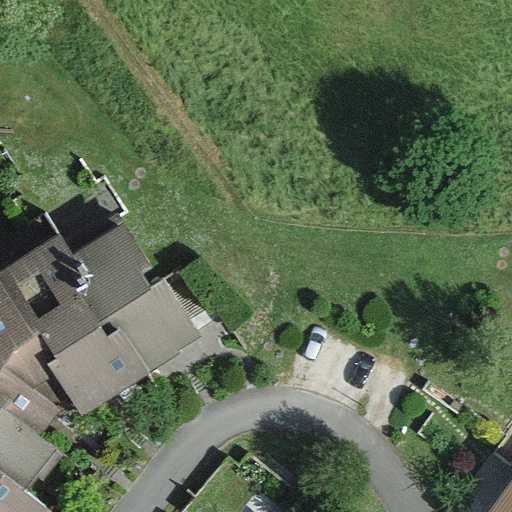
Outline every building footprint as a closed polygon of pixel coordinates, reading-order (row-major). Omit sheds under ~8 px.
[(118,330),(141,366),(172,347),(168,340),(192,324),(162,277),(148,286),(138,269),(148,262),(125,226),(104,241),(99,234),(70,250),(87,277),(72,285),(105,338),(118,330)] [(52,358),(74,393),(97,378),(104,390),(141,366),(118,330),(105,338),(72,285),(87,277),(70,250),(66,244),(33,266),(30,262),(0,279),(0,288),(28,331),(41,322),(61,353),(52,358)] [(2,400),(31,424),(51,400),(57,404),(74,393),(52,358),(61,353),(41,322),(28,331),(0,288),(0,388),(7,394),(2,400)] [(0,464),(17,477),(32,460),(39,467),(57,444),(31,424),(2,400),(7,394),(0,388),(0,464)] [(0,511),(39,511),(48,501),(17,477),(0,464),(0,511)]
